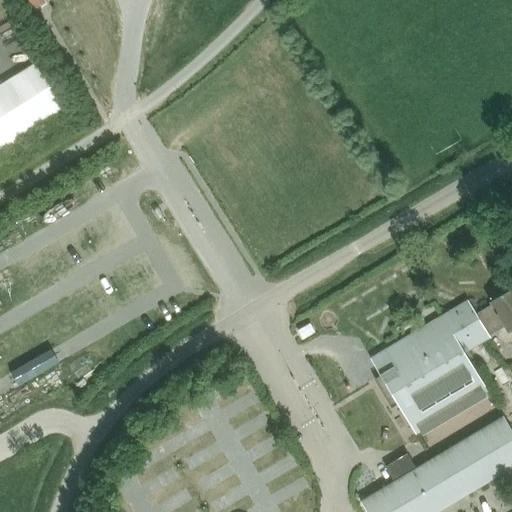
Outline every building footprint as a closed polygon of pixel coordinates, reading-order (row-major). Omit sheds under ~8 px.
[(42,0),(29,0),(34,8),(44,2),(42,0)] [(7,10),(0,13),(0,30),(14,22),(7,10)] [(0,151),(68,109),(39,63),(0,87),(0,151)] [(415,435),(487,392),(464,353),(489,338),(486,333),(502,324),(508,334),(511,331),(511,289),(490,303),(491,306),(476,315),(468,302),(370,360),(415,435)] [(314,333),(309,325),(297,331),(302,340),(314,333)] [(198,434),(207,428),(193,405),(183,411),(198,434)] [(394,482),(360,503),(365,511),(437,511),(511,468),(511,432),(503,418),(416,470),(407,455),(385,467),(391,476),(394,482)] [(206,497),(226,511),(232,502),(212,488),(206,497)]
